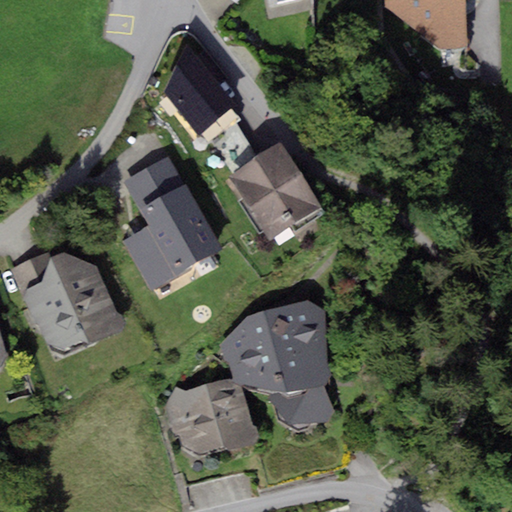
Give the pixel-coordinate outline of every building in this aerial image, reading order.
[(466,0),(381,0),(382,6),(438,52),(467,52),(466,0)] [(233,118),(199,60),(171,77),(177,87),(170,91),(177,102),(176,102),(198,139),(233,118)] [(278,147),(227,180),(271,245),(321,211),(278,147)] [(155,233),(124,252),(151,296),(224,251),(170,163),(128,189),(155,233)] [(70,261),(59,266),(44,292),(24,301),(23,312),(34,334),(41,334),(48,350),(63,359),(92,346),(102,351),(125,339),(130,328),(117,321),(97,278),(70,261)] [(257,317),(219,346),(222,359),(232,362),(238,378),(249,393),(264,393),(265,410),(286,431),(335,423),(333,387),(320,310),(312,302),(257,317)] [(0,377),(3,377),(11,366),(0,329),(0,377)] [(187,396),(171,391),(160,410),(170,436),(178,436),(187,459),(232,455),(262,443),(247,396),(235,380),(187,396)]
